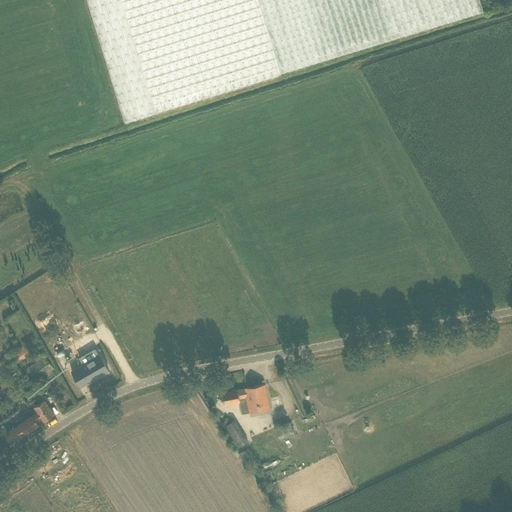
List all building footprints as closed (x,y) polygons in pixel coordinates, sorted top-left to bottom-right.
[(87,0),(125,122),(327,59),(449,22),(484,11),(480,0),(87,0)] [(11,356),(18,362),(31,348),(24,342),(11,356)] [(71,371),(80,386),(109,370),(100,355),(71,371)] [(54,369),(45,356),(27,369),(36,381),(54,369)] [(268,409),(264,384),(245,387),(245,388),(237,390),(237,389),(222,392),(224,403),(239,400),(238,397),(247,395),(250,412),(268,409)] [(38,412),(5,434),(11,443),(39,425),(37,421),(42,418),(44,421),(54,414),(45,400),(34,407),(38,412)] [(237,419),(225,423),(234,449),(246,444),(237,419)] [(280,439),(295,434),(290,422),(276,428),(280,439)]
